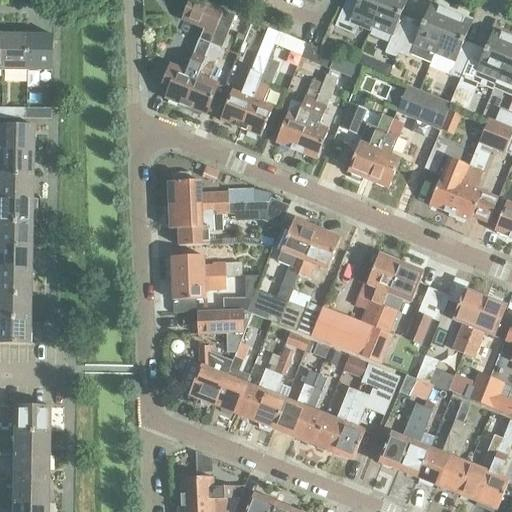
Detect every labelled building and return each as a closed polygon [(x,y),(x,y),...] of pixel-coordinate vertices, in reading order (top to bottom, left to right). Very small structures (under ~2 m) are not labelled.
[(165,99),(186,107),(211,45),(225,10),(199,0),(190,0),(182,21),(205,30),(187,73),(170,66),(162,84),(170,88),(165,99)] [(360,24),(372,29),(384,0),(359,0),(358,4),(349,0),(346,0),(335,28),(355,36),(360,24)] [(396,59),(398,55),(410,26),(399,21),(408,0),(384,0),(372,29),(392,37),(385,54),(396,59)] [(431,64),(435,55),(452,14),(439,9),(431,6),(421,30),(410,26),(398,55),(409,59),(411,55),(431,64)] [(450,76),(461,81),(473,52),(462,47),(472,23),(464,20),(464,19),(452,14),(435,55),(455,64),(450,76)] [(269,29),(264,42),(275,46),(280,34),(269,29)] [(490,100),(494,90),(511,46),(511,39),(502,35),(494,32),(484,56),(473,52),(461,81),(458,87),(490,100)] [(302,57),(302,56),(306,47),(307,45),(283,35),(280,34),(275,46),(302,57)] [(28,35),(4,35),(4,72),(28,72),(28,35)] [(53,35),(28,35),(28,72),(52,73),(53,35)] [(211,45),(186,107),(193,110),(192,114),(200,117),(202,114),(206,116),(207,112),(211,113),(214,105),(211,103),(218,86),(209,82),(222,49),(211,45)] [(511,46),(494,90),(511,96),(511,46)] [(221,122),(241,130),(269,60),(259,56),(243,96),(233,92),(221,122)] [(269,60),(241,130),(261,138),(274,108),(264,104),(280,65),(269,60)] [(376,74),(387,79),(392,68),(386,65),(378,68),(376,74)] [(328,75),(324,85),(297,153),(317,161),(329,131),(320,127),(339,79),(328,75)] [(276,144),(297,153),(324,85),(313,81),(298,118),(288,114),(276,144)] [(409,85),(397,113),(441,131),(453,103),(409,85)] [(350,105),(340,129),(357,136),(362,125),(365,126),(370,113),(350,105)] [(3,119),(27,120),(27,110),(3,109),(3,119)] [(27,110),(27,120),(52,120),(52,110),(27,110)] [(511,115),(501,111),(496,123),(511,129),(511,115)] [(367,126),(348,173),(369,182),(393,122),(383,118),(378,130),(367,126)] [(393,122),(369,182),(389,190),(401,160),(392,156),(405,124),(394,119),(393,122)] [(505,153),(511,155),(511,129),(496,123),(489,120),(480,144),(493,149),(505,154),(505,153)] [(0,127),(0,151),(36,152),(36,128),(0,127)] [(436,175),(442,177),(430,207),(450,215),(469,167),(444,157),(447,148),(436,144),(425,170),(436,175)] [(471,166),(484,171),(493,149),(480,144),(471,166)] [(0,151),(0,175),(35,176),(36,152),(0,151)] [(470,223),(473,218),(488,224),(498,199),(473,189),(480,172),(469,167),(450,215),(456,217),(456,222),(464,225),(467,222),(470,223)] [(0,175),(0,199),(35,200),(35,176),(0,175)] [(272,195),(254,191),(228,192),(229,195),(211,195),(208,195),(201,195),(201,182),(169,184),(170,207),(229,205),(268,204),(270,200),(272,195)] [(35,200),(0,199),(0,223),(34,224),(34,216),(38,215),(38,202),(35,201),(35,200)] [(171,231),(179,230),(179,247),(214,246),(214,234),(213,216),(230,215),(236,215),(236,222),(263,222),(281,229),(290,208),(280,204),(270,200),(268,204),(229,205),(170,207),(171,231)] [(494,233),(511,239),(511,204),(507,203),(494,233)] [(289,273),(299,277),(318,230),(295,221),(282,252),(279,261),(291,267),(289,273)] [(0,223),(0,247),(34,249),(34,224),(0,223)] [(318,230),(299,277),(309,281),(315,265),(328,271),(341,240),(318,230)] [(0,247),(0,271),(33,272),(34,249),(0,247)] [(312,338),(362,358),(374,329),(383,307),(388,294),(393,284),(401,264),(379,255),(368,285),(378,290),(373,303),(372,302),(363,325),(323,309),(312,338)] [(172,259),(173,280),(227,278),(243,278),(243,264),(226,264),(213,265),(213,274),(205,274),(204,257),(172,259)] [(424,274),(401,264),(393,284),(388,294),(383,307),(374,329),(374,330),(388,336),(397,312),(402,300),(412,304),(424,274)] [(0,271),(0,295),(33,296),(33,272),(0,271)] [(224,311),(244,311),(248,313),(254,299),(257,291),(256,291),(261,277),(246,278),(246,300),(224,300),(224,311)] [(227,291),(227,278),(173,280),(174,302),(206,301),(205,292),(211,292),(214,292),(227,291)] [(281,288),(277,299),(288,304),(289,302),(292,293),(281,288)] [(254,299),(248,313),(253,315),(279,325),(288,304),(277,299),(257,291),(254,299)] [(453,351),(464,355),(486,299),(466,291),(454,322),(463,325),(453,351)] [(0,295),(0,319),(32,321),(33,296),(0,295)] [(486,299),(464,355),(475,360),(485,334),(495,338),(507,307),(486,299)] [(288,304),(279,325),(298,332),(306,311),(288,304)] [(241,345),(253,315),(248,313),(244,311),(224,311),(222,311),(222,312),(199,314),(199,336),(223,335),(227,334),(228,353),(237,353),(241,345)] [(406,339),(423,346),(433,320),(416,313),(406,339)] [(32,321),(0,319),(0,345),(32,346),(32,321)] [(388,336),(374,330),(362,358),(379,364),(391,336),(388,336)] [(291,334),(287,345),(306,352),(310,341),(291,334)] [(233,363),(228,377),(216,408),(221,410),(222,413),(230,417),(233,415),(235,416),(248,386),(251,378),(240,373),(250,348),(241,345),(237,353),(233,363)] [(325,360),(329,350),(318,346),(314,355),(325,360)] [(212,406),(216,408),(228,377),(233,363),(210,354),(210,348),(199,348),(200,367),(190,363),(179,390),(191,395),(190,397),(201,402),(202,405),(209,409),(212,406)] [(276,373),(275,373),(267,393),(255,423),(260,425),(260,430),(269,433),(273,431),(275,431),(287,401),(276,397),(284,377),(293,354),(285,350),(282,358),(276,373)] [(341,355),(330,351),(326,362),(337,367),(341,355)] [(272,354),(268,365),(271,366),(269,371),(275,373),(276,373),(282,358),(272,354)] [(427,357),(426,356),(423,363),(417,379),(431,384),(440,362),(427,357)] [(352,375),(363,380),(369,365),(358,361),(352,375)] [(235,416),(255,423),(267,393),(275,373),(269,371),(265,369),(257,389),(248,386),(235,416)] [(466,398),(480,403),(490,378),(481,374),(475,389),(470,387),(466,398)] [(293,439),(314,447),(326,417),(314,413),(328,380),(319,376),(314,389),(305,409),(293,439)] [(407,377),(400,394),(411,399),(418,382),(407,377)] [(490,378),(480,403),(495,410),(506,384),(490,378)] [(275,431),(293,439),(305,409),(314,389),(305,385),(297,405),(287,401),(275,431)] [(337,421),(326,417),(314,447),(333,455),(357,393),(349,390),(337,421)] [(357,393),(333,455),(353,463),(365,433),(357,430),(370,398),(357,393)] [(426,403),(424,409),(432,412),(434,406),(426,403)] [(379,464),(398,472),(423,408),(416,406),(403,439),(391,434),(379,464)] [(15,407),(14,432),(51,433),(52,408),(15,407)] [(398,472),(418,480),(430,450),(419,445),(432,412),(424,409),(423,408),(398,472)] [(418,480),(438,488),(464,423),(455,419),(441,454),(430,450),(418,480)] [(502,439),(477,503),(498,511),(510,481),(499,477),(511,445),(511,421),(510,421),(502,439)] [(438,488),(457,495),(469,465),(459,461),(473,427),(464,423),(438,488)] [(14,432),(14,456),(51,457),(51,433),(14,432)] [(457,495),(477,503),(502,439),(495,436),(481,470),(469,465),(457,495)] [(213,474),(213,460),(196,454),(197,474),(213,474)] [(14,456),(13,480),(51,481),(51,457),(14,456)] [(181,480),(182,502),(241,500),(246,487),(214,489),(214,479),(181,480)] [(13,480),(13,504),(50,505),(51,481),(13,480)] [(271,511),(275,504),(273,503),(272,500),(266,497),(263,499),(254,495),(246,511),(271,511)] [(235,511),(241,500),(182,502),(182,509),(179,509),(178,511),(235,511)]
